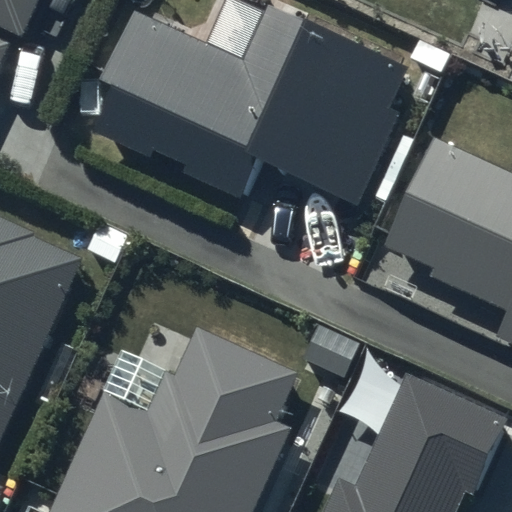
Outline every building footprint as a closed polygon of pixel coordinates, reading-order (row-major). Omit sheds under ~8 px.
[(0,0),(0,100),(23,53),(5,45),(9,36),(31,46),(53,0),(0,0)] [(265,67),(155,19),(119,100),(130,105),(112,147),(257,210),(274,171),(373,215),(412,124),(400,119),(417,80),(285,22),(265,67)] [(511,179),(448,150),(397,257),(446,280),(442,289),(511,322),(511,333),(505,349),(511,352),(511,179)] [(0,511),(7,511),(13,499),(0,493),(0,471),(94,271),(43,247),(45,244),(0,222),(0,511)] [(268,511),(301,441),(287,435),(310,385),(208,339),(185,390),(173,385),(155,423),(112,403),(63,511),(268,511)] [(470,511),(473,507),(483,511),(511,447),(511,433),(413,389),(362,502),(345,494),(337,511),(470,511)]
